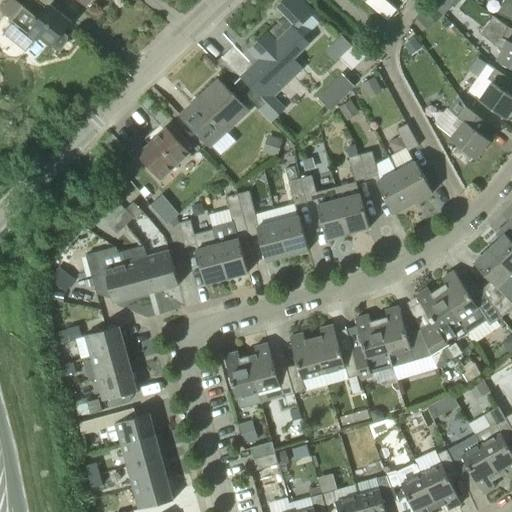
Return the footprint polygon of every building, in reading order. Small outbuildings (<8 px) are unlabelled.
[(66,35),(64,33),(73,22),(51,5),(39,19),(14,0),(11,0),(1,12),(37,41),(40,37),(53,48),(53,47),(57,50),(61,49),(66,42),(66,35)] [(314,13),(301,0),(284,0),(278,7),(286,14),(250,49),(260,58),(242,76),(253,87),(245,95),(271,122),(286,108),(274,96),(303,68),(288,53),(304,37),(297,30),(314,13)] [(511,19),(511,0),(504,0),(499,14),(511,19)] [(416,19),(428,30),(443,14),(431,3),(416,19)] [(511,67),(511,28),(508,26),(508,27),(494,16),(481,34),(497,47),(503,49),(497,60),(511,67)] [(352,45),(342,34),(334,42),(344,53),(352,45)] [(421,46),(414,38),(406,44),(413,53),(421,46)] [(352,45),(344,53),(340,57),(352,70),(365,58),(352,45)] [(511,111),(511,94),(509,93),(511,88),(511,79),(488,63),(468,92),(480,100),(507,119),(511,111)] [(318,98),(331,111),(355,87),(342,73),(318,98)] [(382,92),(374,77),(362,83),(370,98),(382,92)] [(249,110),(219,79),(180,115),(210,146),(228,129),(249,110)] [(488,123),(468,107),(465,105),(459,97),(436,125),(451,137),(450,138),(458,144),(451,153),(466,165),(474,156),(476,159),(491,141),(481,133),(488,123)] [(348,121),(359,113),(351,100),(339,108),(348,121)] [(397,171),(414,203),(434,192),(417,161),(414,162),(408,152),(420,145),(408,123),(397,129),(407,147),(389,157),(397,171)] [(161,179),(190,153),(167,128),(138,154),(161,179)] [(283,139),(269,134),(263,151),(277,156),(283,139)] [(379,175),(373,151),(361,154),(368,178),(379,175)] [(368,178),(361,154),(349,157),(356,182),(368,178)] [(286,169),(289,181),(298,179),(295,167),(286,169)] [(414,203),(397,171),(378,182),(395,213),(414,203)] [(339,199),(336,187),(317,192),(312,175),(301,178),(307,202),(317,200),(319,204),(318,204),(327,239),(349,233),(339,199)] [(307,202),(301,178),(298,179),(289,181),(295,204),(295,205),(307,202)] [(154,195),(146,187),(141,191),(149,199),(154,195)] [(288,256),(276,209),(256,214),(250,190),(238,194),(250,236),(259,234),(267,261),(288,256)] [(370,227),(361,193),(339,199),(349,233),(370,227)] [(240,239),(250,236),(238,194),(226,197),(230,210),(233,221),(213,226),(214,227),(214,229),(227,278),(249,272),(240,239)] [(144,211),(133,201),(126,209),(134,216),(136,219),(144,211)] [(298,216),(295,205),(295,204),(276,209),(288,256),(309,250),(300,215),(298,216)] [(134,216),(126,209),(118,216),(126,224),(134,216)] [(118,233),(126,224),(118,216),(110,225),(118,233)] [(227,278),(214,229),(214,227),(212,228),(213,230),(195,234),(191,219),(179,223),(186,247),(197,244),(198,249),(197,250),(206,284),(227,278)] [(511,223),(510,221),(501,229),(506,234),(490,248),(511,271),(511,223)] [(136,297),(127,262),(124,252),(118,254),(117,247),(87,255),(93,280),(107,276),(114,303),(136,297)] [(511,271),(490,248),(474,263),(491,281),(482,290),(502,317),(511,308),(511,302),(506,296),(511,290),(511,271)] [(179,285),(170,250),(148,256),(157,291),(179,285)] [(157,291),(148,256),(127,262),(136,297),(157,291)] [(66,294),(77,279),(65,270),(62,274),(54,268),(46,279),(54,285),(66,294)] [(490,325),(502,317),(482,290),(472,296),(455,271),(443,278),(447,284),(439,289),(468,333),(487,320),(490,325)] [(468,333),(439,289),(432,294),(428,287),(416,295),(434,322),(421,330),(432,354),(438,368),(457,358),(447,342),(454,337),(458,343),(469,335),(468,333)] [(60,302),(61,294),(54,294),(53,301),(60,302)] [(432,354),(421,330),(407,333),(400,306),(386,310),(388,317),(380,319),(393,366),(432,354)] [(393,366),(380,319),(372,321),(370,315),(356,318),(364,346),(353,349),(360,375),(393,366)] [(82,337),(79,325),(68,328),(68,330),(71,340),(82,337)] [(346,367),(349,378),(356,376),(360,375),(353,349),(342,352),(334,325),(320,328),(322,335),(314,338),(324,373),(346,367)] [(126,347),(120,326),(86,335),(92,357),(126,347)] [(68,330),(55,333),(58,346),(72,343),(71,340),(68,330)] [(294,393),(306,390),(303,379),(324,373),(314,338),(306,340),(304,333),(290,337),(298,364),(287,367),(294,393)] [(294,393),(287,367),(276,370),(269,343),(255,347),(257,354),(249,356),(259,391),(280,385),(283,397),(294,393)] [(132,369),(126,347),(92,357),(98,378),(132,369)] [(259,391),(249,356),(241,358),(239,351),(225,355),(237,397),(259,391)] [(77,373),(74,362),(63,365),(66,376),(77,373)] [(138,391),(132,369),(98,378),(104,401),(106,400),(108,407),(128,402),(134,392),(138,391)] [(361,391),(356,376),(349,378),(353,393),(361,391)] [(468,385),(476,399),(490,391),(481,377),(468,385)] [(102,410),(99,399),(88,402),(91,413),(102,410)] [(444,413),(438,401),(428,406),(434,418),(444,413)] [(511,445),(511,428),(506,417),(505,418),(499,406),(484,415),(471,423),(477,433),(476,434),(500,476),(507,472),(511,478),(511,477),(511,451),(509,447),(511,445)] [(290,411),(293,421),(301,418),(298,408),(290,411)] [(368,409),(341,417),(343,425),(370,417),(368,409)] [(384,419),(383,413),(377,409),(371,411),(375,422),(384,419)] [(156,435),(150,413),(117,422),(123,444),(156,435)] [(380,440),(390,429),(396,427),(394,418),(370,425),(374,441),(380,440)] [(258,440),(252,420),(238,424),(244,444),(258,440)] [(500,476),(476,434),(462,442),(457,445),(447,449),(460,474),(470,469),(484,494),(496,487),(493,480),(500,476)] [(129,466),(162,457),(156,435),(123,444),(129,466)] [(254,459),(276,453),(273,441),(251,448),(254,459)] [(450,478),(460,474),(447,449),(438,454),(443,464),(423,474),(438,507),(446,503),(449,510),(462,504),(450,478)] [(289,462),(285,450),(277,452),(280,465),(289,462)] [(272,466),(279,464),(276,453),(254,459),(257,470),(272,466)] [(168,478),(162,457),(129,466),(134,487),(168,478)] [(100,473),(97,463),(86,466),(89,476),(100,473)] [(438,507),(423,474),(422,474),(417,464),(415,464),(414,463),(397,472),(396,471),(387,473),(388,475),(387,475),(396,501),(408,497),(415,511),(430,511),(438,507)] [(274,475),(272,466),(257,470),(252,472),(255,481),(274,475)] [(103,485),(100,473),(89,476),(93,488),(103,485)] [(396,501),(387,475),(355,484),(359,495),(358,495),(363,511),(386,511),(385,504),(396,501)] [(174,500),(168,478),(134,487),(140,509),(174,500)] [(363,511),(358,495),(337,502),(334,490),(323,493),(327,511),(363,511)] [(327,511),(323,493),(322,492),(312,495),(315,507),(299,511),(327,511)]
